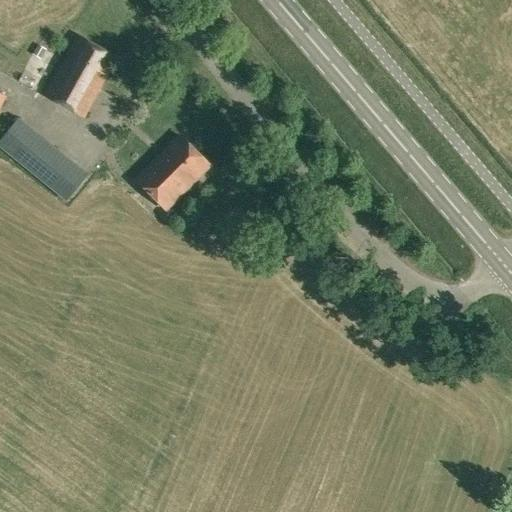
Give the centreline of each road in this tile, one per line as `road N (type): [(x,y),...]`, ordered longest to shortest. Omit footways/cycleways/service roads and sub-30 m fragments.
road 1 (unclassified): [(506,270),(447,296),(404,277),(167,0)]
road 2 (secondary): [(506,270),(276,0)]
